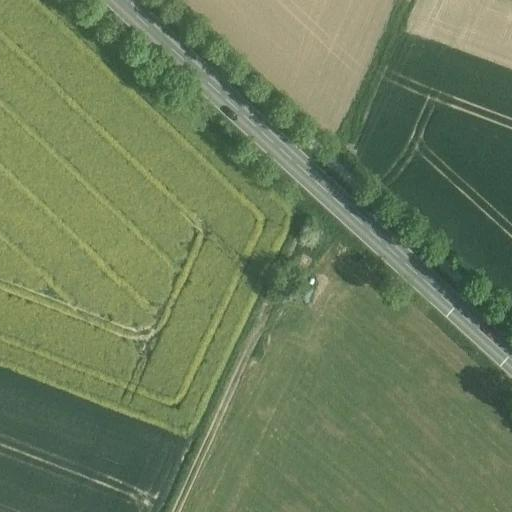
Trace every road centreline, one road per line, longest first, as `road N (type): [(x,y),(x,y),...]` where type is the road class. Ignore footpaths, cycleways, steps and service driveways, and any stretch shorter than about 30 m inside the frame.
road 1 (tertiary): [(120,0),(511,360)]
road 2 (track): [(321,184),(406,0)]
road 3 (track): [(174,511),(247,349)]
